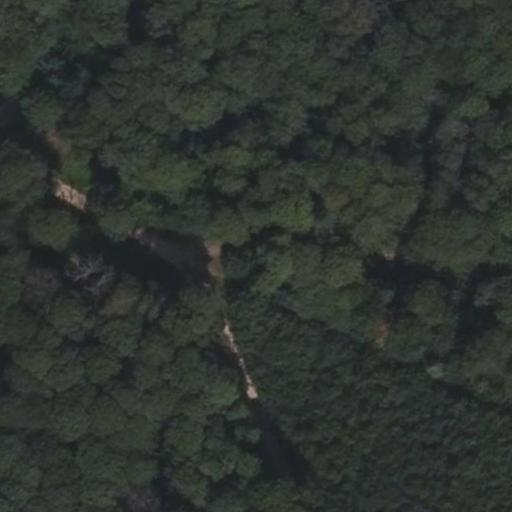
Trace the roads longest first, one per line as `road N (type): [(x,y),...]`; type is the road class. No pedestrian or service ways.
road 1 (track): [(189,260),(511,417)]
road 2 (track): [(189,260),(233,319),(315,511)]
road 3 (track): [(0,165),(189,260)]
